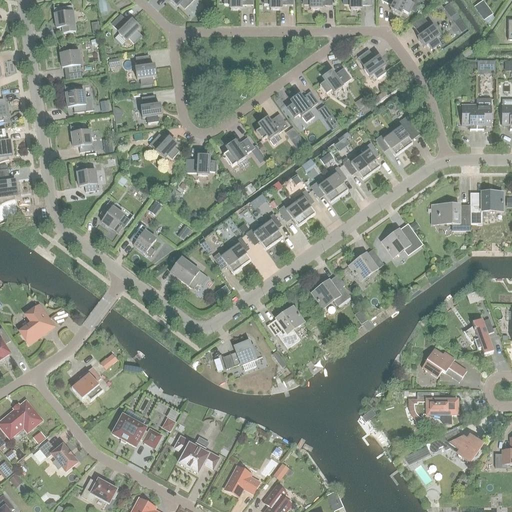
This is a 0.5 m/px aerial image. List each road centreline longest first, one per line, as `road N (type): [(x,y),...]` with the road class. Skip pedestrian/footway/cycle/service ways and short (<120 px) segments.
road 1 (residential): [(124,275),(189,320),(214,324),(447,158)]
road 2 (residential): [(22,0),(46,214),(124,275)]
road 3 (residential): [(346,32),(215,128),(194,129),(180,115),(172,34)]
road 4 (residential): [(195,511),(93,456),(32,378)]
road 5 (residential): [(346,32),(384,34),(426,86),(447,158)]
road 6 (residential): [(172,34),(346,32)]
road 7 (residential): [(32,378),(69,351),(124,275)]
